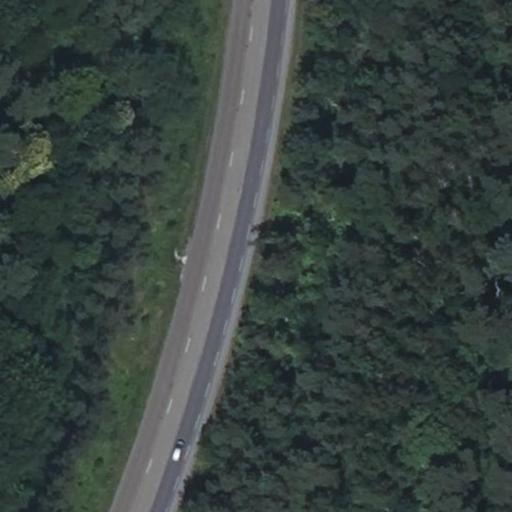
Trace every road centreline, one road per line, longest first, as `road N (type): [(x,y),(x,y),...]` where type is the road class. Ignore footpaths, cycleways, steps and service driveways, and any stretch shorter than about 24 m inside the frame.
road 1 (secondary): [(245,0),(195,286),(124,511)]
road 2 (secondary): [(157,511),(236,246),(277,0)]
